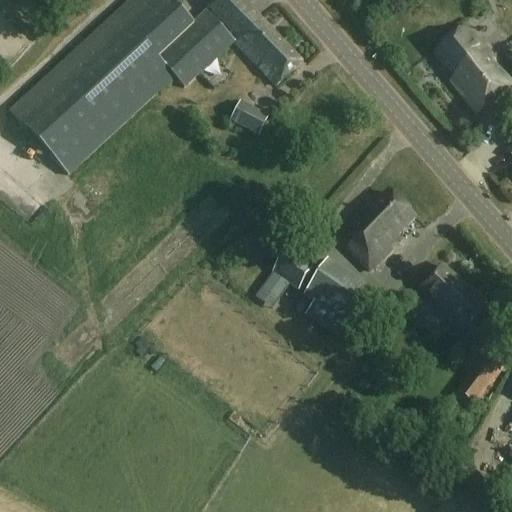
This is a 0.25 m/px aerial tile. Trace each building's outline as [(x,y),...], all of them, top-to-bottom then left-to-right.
[(234,43),(277,87),(302,62),(241,0),(218,0),(208,10),(209,11),(193,26),(168,0),(132,0),(10,114),(68,176),(162,90),(174,78),(185,90),(199,76),(234,43)] [(483,51),(467,31),(438,55),(457,79),(452,83),(479,116),(511,89),(511,77),(488,47),(483,51)] [(269,118),(240,103),(230,122),(258,138),(269,118)] [(104,210),(135,185),(112,158),(82,183),(104,210)] [(0,173),(0,191),(9,185),(0,173)] [(35,224),(45,212),(18,192),(9,204),(35,224)] [(416,219),(390,194),(376,207),(368,208),(343,233),(352,245),(347,250),(370,273),(402,241),(398,237),(416,219)] [(315,271),(290,253),(274,274),(300,293),(315,271)] [(378,297),(329,263),(297,308),(347,343),(378,297)] [(499,316),(443,266),(420,292),(459,326),(457,328),(475,344),(499,316)] [(506,371),(487,356),(458,393),(478,408),(506,371)] [(496,511),(508,489),(471,471),(458,498),(477,508),(475,511),(496,511)]
